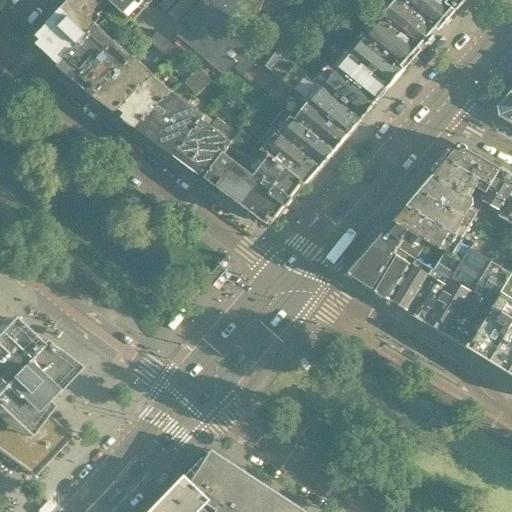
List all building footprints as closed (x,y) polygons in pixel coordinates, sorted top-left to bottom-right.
[(71,0),(62,10),(88,35),(97,25),(89,17),(104,0),(71,0)] [(130,19),(147,0),(109,0),(116,6),(107,16),(120,29),(130,19)] [(163,0),(159,6),(165,12),(176,0),(163,0)] [(199,0),(181,0),(168,14),(178,23),(199,0)] [(259,17),(261,10),(264,0),(204,0),(180,26),(182,37),(227,75),(243,60),(250,41),(255,45),(270,25),(259,17)] [(438,31),(399,0),(395,0),(380,18),(421,50),(438,31)] [(456,11),(442,0),(399,0),(438,31),(444,24),(447,27),(452,20),(450,17),(456,11)] [(465,0),(442,0),(456,11),(465,0)] [(88,35),(62,10),(35,38),(36,43),(37,44),(59,65),(88,35)] [(268,19),(285,31),(291,23),(274,11),(268,19)] [(421,50),(380,18),(377,15),(370,23),(376,27),(366,39),(367,39),(404,69),(421,50)] [(389,86),(347,52),(312,23),(298,40),(327,64),(338,72),(375,102),(389,86)] [(97,25),(88,35),(59,65),(68,72),(68,76),(72,80),(76,80),(78,81),(115,42),(97,25)] [(180,51),(158,32),(152,39),(137,26),(131,33),(139,40),(138,41),(144,46),(145,45),(153,52),(156,48),(171,61),(180,51)] [(367,39),(366,39),(361,35),(347,52),(389,86),(393,83),(397,82),(402,77),(402,72),(404,69),(367,39)] [(115,42),(78,81),(86,88),(87,92),(91,95),(95,95),(96,96),(97,96),(132,59),(115,42)] [(324,89),(314,80),(279,51),(265,67),(304,101),(305,101),(347,134),(361,118),(324,89)] [(132,59),(97,96),(105,103),(106,107),(111,110),(115,110),(116,111),(152,76),(133,58),(132,59)] [(338,72),(327,64),(314,80),(324,89),(361,118),(376,102),(375,102),(338,72)] [(137,127),(173,92),(152,76),(116,111),(126,118),(124,120),(134,128),(136,126),(137,127)] [(205,117),(192,107),(173,92),(137,127),(159,143),(158,145),(167,152),(169,151),(177,156),(203,120),(205,117)] [(511,93),(500,107),(501,115),(511,121),(511,93)] [(348,135),(347,134),(305,101),(304,101),(291,117),(333,151),(348,135)] [(333,151),(291,117),(277,133),(281,137),(319,167),(333,151)] [(206,178),(232,142),(239,134),(218,118),(211,127),(203,120),(177,156),(190,167),(189,168),(199,176),(200,174),(206,178)] [(319,167),(281,137),(277,133),(276,132),(262,121),(248,138),(269,155),(305,183),(309,179),(312,181),(318,174),(316,171),(319,167)] [(305,183),(269,155),(248,138),(240,132),(239,134),(232,142),(206,178),(265,223),(272,222),(301,183),(304,185),(305,183)] [(457,149),(433,177),(481,206),(484,201),(484,202),(503,169),(464,148),(460,147),(457,149)] [(511,195),(511,174),(503,169),(484,202),(503,212),(511,195)] [(433,177),(421,191),(473,223),(483,207),(481,206),(433,177)] [(421,191),(407,207),(463,240),(473,223),(421,191)] [(511,195),(503,212),(511,217),(511,195)] [(463,240),(407,207),(393,223),(410,233),(427,242),(444,252),(452,257),(453,256),(463,262),(469,252),(471,249),(461,243),(463,240)] [(351,274),(353,277),(373,289),(396,252),(398,248),(402,246),(410,233),(393,223),(352,271),(351,274)] [(396,252),(373,289),(375,290),(377,295),(384,300),(389,299),(390,300),(427,242),(410,233),(402,246),(398,248),(396,252)] [(429,277),(433,270),(444,252),(427,242),(390,300),(408,311),(429,277)] [(447,334),(491,264),(469,252),(463,262),(451,280),(447,287),(425,321),(447,334)] [(451,280),(463,262),(453,256),(452,257),(444,252),(433,270),(451,280)] [(468,347),(494,306),(502,293),(511,277),(505,273),(491,264),(447,334),(468,347)] [(425,321),(447,287),(451,280),(433,270),(429,277),(408,311),(425,321)] [(511,299),(502,293),(494,306),(468,347),(511,374),(511,299)] [(69,367),(32,340),(29,344),(1,317),(0,318),(0,451),(34,476),(70,437),(39,408),(41,406),(32,398),(40,390),(44,394),(69,367)] [(285,415),(275,431),(274,432),(294,445),(305,428),(285,415)] [(307,511),(267,486),(213,450),(211,449),(203,458),(150,511),(307,511)]
